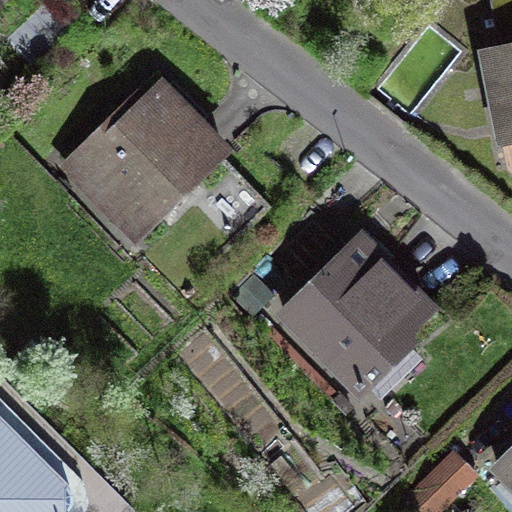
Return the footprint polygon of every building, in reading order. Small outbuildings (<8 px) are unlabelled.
[(56,0),(49,0),(9,36),(30,60),(75,21),(56,0)] [(511,0),(493,0),(502,47),(485,50),(509,180),(511,179),(511,0)] [(237,157),(161,78),(64,171),(139,250),(237,157)] [(448,317),(364,235),(275,325),(359,407),(448,317)] [(67,511),(69,490),(0,424),(0,511),(67,511)] [(511,453),(491,473),(511,494),(511,453)] [(423,485),(406,501),(416,511),(435,511),(442,506),(423,485)]
